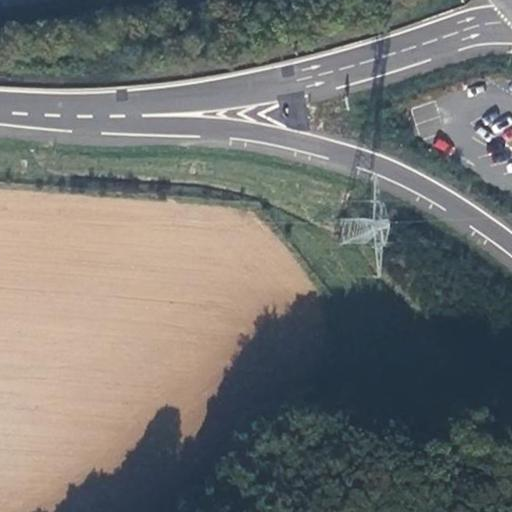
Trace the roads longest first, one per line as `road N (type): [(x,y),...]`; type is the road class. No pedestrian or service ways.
road 1 (trunk): [(84,103),(342,151),(405,177),(511,244)]
road 2 (trunk): [(84,103),(283,83),(511,19)]
